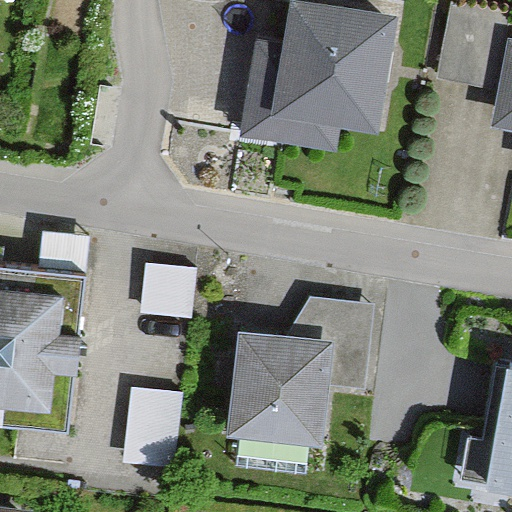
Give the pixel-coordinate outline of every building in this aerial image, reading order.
[(333,127),(366,133),(385,19),(277,1),(270,45),(246,41),(231,134),(330,151),(333,127)] [(511,26),(489,22),(471,120),(511,127),(511,26)] [(194,305),(197,256),(148,253),(145,302),(194,305)] [(0,423),(58,429),(74,280),(0,272),(0,423)] [(363,309),(304,303),(282,339),(227,334),(218,438),(307,446),(312,386),(355,390),(363,309)] [(469,484),(511,490),(511,360),(490,357),(469,484)] [(134,375),(126,451),(172,455),(180,380),(134,375)] [(0,495),(0,511),(29,511),(31,498),(0,495)]
